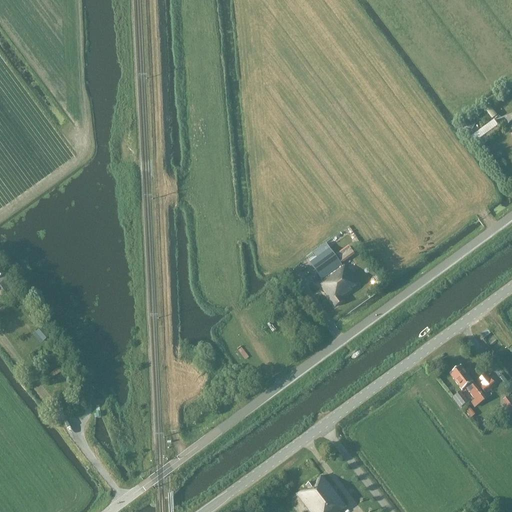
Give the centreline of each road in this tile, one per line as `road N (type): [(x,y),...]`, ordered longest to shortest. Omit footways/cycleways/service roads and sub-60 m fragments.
road 1 (unclassified): [(109,511),(511,215)]
road 2 (track): [(282,383),(224,287),(203,0)]
road 3 (tertiary): [(203,511),(511,286)]
road 4 (track): [(75,0),(82,124),(72,135),(73,162),(0,219)]
